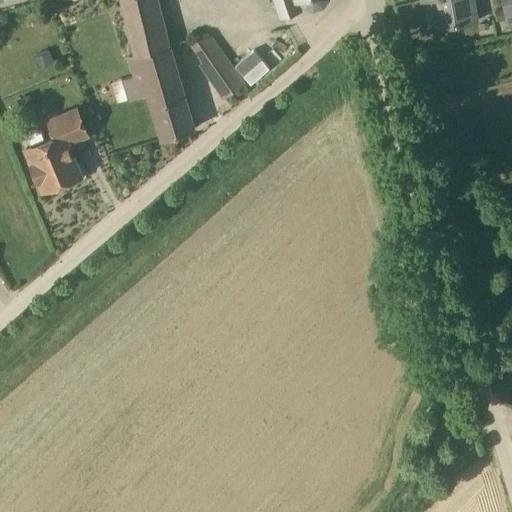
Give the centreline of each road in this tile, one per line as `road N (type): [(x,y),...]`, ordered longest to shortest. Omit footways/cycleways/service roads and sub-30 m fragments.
road 1 (residential): [(0,320),(370,5)]
road 2 (residential): [(499,434),(423,205),(370,5)]
